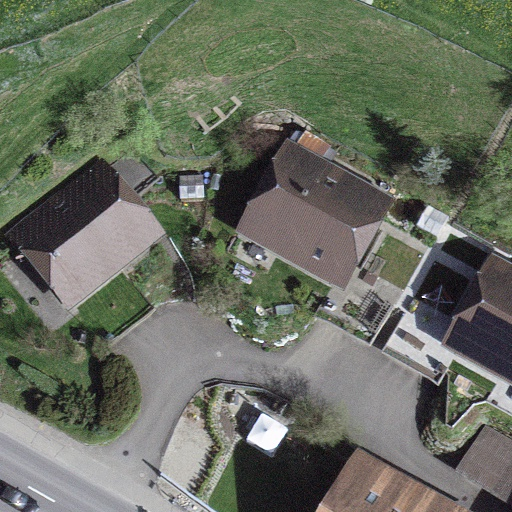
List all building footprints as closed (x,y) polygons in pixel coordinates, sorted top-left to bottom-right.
[(290,161),(251,231),(337,279),(318,313),(372,343),(401,292),(348,263),(378,210),(290,161)] [(99,176),(21,238),(70,300),(148,238),(99,176)] [(414,300),(385,351),(440,381),(459,347),(511,375),(511,284),(496,275),(466,329),(414,300)] [(511,463),(494,493),(511,503),(511,463)] [(450,511),(368,466),(341,511),(450,511)]
